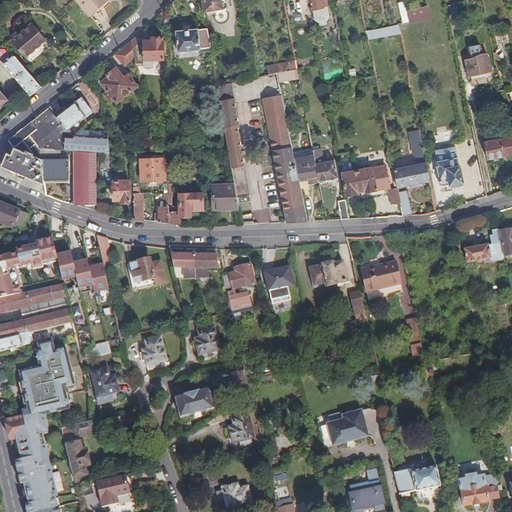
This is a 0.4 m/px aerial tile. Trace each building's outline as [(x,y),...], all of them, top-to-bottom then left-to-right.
[(76,0),(89,14),(104,0),(76,0)] [(221,0),(201,0),(204,12),(223,8),(221,0)] [(323,0),(309,0),(311,8),(313,19),(317,22),(324,21),(327,17),(324,6),(325,5),(323,0)] [(403,23),(409,22),(407,9),(405,2),(399,3),(403,23)] [(409,22),(429,18),(427,5),(407,9),(409,22)] [(33,24),(12,43),(24,58),(46,40),(33,24)] [(400,33),(399,24),(366,31),(367,36),(367,39),(400,33)] [(201,28),(178,30),(179,51),(202,48),(202,47),(210,46),(207,27),(201,28)] [(507,41),(505,34),(497,35),(499,42),(507,41)] [(136,35),(130,42),(134,58),(136,66),(145,65),(145,61),(162,60),(162,37),(152,37),(153,41),(143,41),(136,35)] [(134,58),(130,42),(114,55),(123,67),(134,58)] [(0,46),(0,61),(30,96),(41,87),(34,79),(4,44),(0,46)] [(468,76),(492,71),(486,52),(481,53),(478,44),(468,46),(470,57),(464,59),(468,76)] [(267,64),(267,66),(269,74),(276,72),(288,70),(296,68),(297,68),(295,59),(267,64)] [(122,78),(111,66),(102,75),(103,76),(97,82),(116,104),(136,87),(126,76),(122,78)] [(348,77),(356,75),(354,67),(346,69),(348,77)] [(241,71),(243,79),(257,76),(255,68),(241,71)] [(288,70),(276,72),(278,78),(279,83),(298,78),(296,68),(288,70)] [(91,87),(86,78),(68,93),(71,97),(78,91),(81,94),(91,87)] [(217,84),(236,184),(238,195),(250,193),(232,81),(217,84)] [(335,83),(327,85),(329,94),(338,92),(335,83)] [(290,222),(307,221),(298,179),(294,159),(293,153),(280,92),(264,96),(290,222)] [(48,109),(36,119),(40,150),(59,152),(73,153),(96,155),(98,155),(101,155),(101,138),(72,135),(67,129),(84,116),(85,117),(91,112),(81,98),(55,118),(48,109)] [(23,176),(43,184),(43,181),(40,150),(36,119),(13,137),(7,142),(14,150),(12,155),(9,154),(3,167),(23,176)] [(416,165),(426,163),(419,129),(407,131),(412,155),(414,154),(416,165)] [(511,136),(484,142),(488,160),(511,154),(511,136)] [(319,148),(312,149),(314,156),(319,181),(337,177),(333,160),(322,162),(319,148)] [(314,156),(312,149),(293,153),(294,159),(314,156)] [(40,150),(43,181),(68,180),(68,157),(58,157),(59,152),(40,150)] [(452,188),(463,186),(456,151),(435,156),(441,186),(452,184),(452,188)] [(73,205),(95,211),(96,155),(73,153),(73,205)] [(101,155),(102,172),(110,171),(109,154),(101,155)] [(314,156),(294,159),(298,179),(308,177),(309,182),(319,181),(314,156)] [(165,158),(141,160),(143,182),(157,181),(159,183),(163,183),(164,179),(166,179),(165,158)] [(393,169),(397,187),(403,186),(425,182),(429,181),(426,163),(416,165),(393,169)] [(356,171),(360,189),(365,188),(366,191),(389,187),(385,166),(356,171)] [(360,189),(356,171),(343,173),(347,195),(356,193),(355,190),(360,189)] [(129,199),(129,181),(114,181),(113,202),(129,202),(129,199)] [(213,209),(240,207),(238,195),(236,184),(212,186),(213,209)] [(397,190),(397,187),(387,190),(390,204),(400,203),(397,190)] [(134,188),(134,195),(135,220),(143,222),(142,194),(141,194),(141,192),(139,188),(134,188)] [(402,216),(412,216),(406,189),(397,190),(400,203),(402,216)] [(179,206),(169,205),(170,225),(175,225),(179,225),(180,217),(195,217),(197,217),(198,206),(202,206),(202,194),(179,194),(179,206)] [(344,199),(337,201),(341,219),(348,219),(344,199)] [(160,223),(170,225),(169,205),(169,200),(161,200),(162,206),(159,208),(160,223)] [(25,224),(29,215),(1,203),(0,204),(0,222),(13,228),(15,225),(19,227),(25,224)] [(505,258),(500,233),(500,229),(493,230),(494,235),(492,236),(493,245),(467,250),(470,263),(478,261),(480,265),(505,260),(505,258)] [(511,230),(500,233),(505,258),(511,256),(511,230)] [(463,237),(452,238),(454,248),(464,245),(463,237)] [(108,241),(98,238),(104,266),(105,268),(114,266),(108,241)] [(57,258),(52,239),(37,242),(38,246),(34,247),(19,250),(19,253),(1,257),(0,252),(0,298),(22,294),(16,266),(22,265),(22,266),(33,264),(34,266),(42,264),(42,262),(57,259),(57,258)] [(71,254),(57,258),(57,259),(60,271),(63,282),(77,278),(73,261),(71,254)] [(196,256),(172,256),(174,269),(187,269),(187,279),(199,279),(196,266),(196,256)] [(196,266),(199,279),(211,279),(211,269),(222,269),(219,257),(196,256),(196,266)] [(81,259),(73,261),(77,278),(80,290),(94,286),(90,269),(88,262),(82,264),(81,259)] [(135,285),(156,280),(152,265),(151,261),(131,266),(135,285)] [(401,282),(397,261),(363,268),(367,288),(401,282)] [(162,263),(152,265),(156,280),(157,287),(167,284),(162,263)] [(327,287),(348,282),(343,263),(335,265),(335,263),(312,269),(315,286),(327,284),(327,287)] [(251,264),(237,268),(238,273),(224,277),(232,310),(252,305),(247,286),(256,284),(251,264)] [(104,266),(90,269),(94,286),(96,293),(110,290),(105,268),(104,266)] [(289,268),(266,273),(270,291),(287,287),(293,286),(289,268)] [(55,327),(73,323),(70,311),(67,298),(64,284),(22,294),(0,298),(0,312),(23,307),(26,321),(0,326),(0,339),(31,333),(55,327)] [(287,287),(270,291),(273,304),(290,300),(287,287)] [(358,320),(367,318),(363,303),(361,293),(351,295),(358,320)] [(73,323),(55,327),(56,333),(65,331),(69,342),(78,340),(73,323)] [(421,340),(418,324),(410,326),(412,340),(421,340)] [(215,327),(199,330),(201,339),(197,340),(201,356),(221,351),(215,327)] [(0,351),(33,344),(31,333),(0,339),(0,351)] [(149,368),(169,363),(163,338),(148,341),(149,350),(145,351),(149,368)] [(7,417),(27,511),(28,511),(57,505),(55,496),(57,495),(41,430),(47,428),(44,413),(69,407),(64,385),(74,383),(65,347),(54,349),(52,341),(38,344),(38,348),(35,348),(39,364),(19,369),(28,408),(22,409),(23,413),(7,417)] [(425,361),(423,350),(415,351),(417,363),(425,361)] [(107,368),(92,373),(99,397),(119,392),(115,376),(110,377),(107,368)] [(246,368),(231,372),(236,394),(251,390),(246,368)] [(9,378),(0,379),(0,386),(0,388),(10,385),(9,378)] [(186,395),(177,398),(181,418),(215,408),(210,388),(202,390),(201,389),(185,394),(186,395)] [(355,441),(369,437),(363,410),(344,415),(345,419),(329,423),(334,446),(348,443),(349,441),(354,439),(355,441)] [(248,411),(233,416),(234,424),(230,425),(234,440),(254,437),(248,411)] [(345,419),(344,415),(343,412),(330,415),(328,418),(329,423),(345,419)] [(94,422),(74,426),(77,437),(97,433),(94,422)] [(77,437),(74,426),(63,429),(66,442),(77,440),(77,437)] [(66,442),(75,480),(79,479),(78,475),(86,473),(85,465),(88,464),(85,449),(81,450),(77,440),(66,442)] [(410,470),(394,473),(399,496),(439,486),(435,466),(411,472),(410,470)] [(373,511),(382,509),(379,495),(380,494),(374,470),(364,472),(367,487),(346,491),(348,502),(350,502),(352,511),(361,511),(361,509),(372,506),(373,511)] [(126,476),(97,483),(103,508),(119,504),(117,497),(130,494),(126,476)] [(484,478),(460,482),(462,497),(463,506),(489,502),(489,501),(500,498),(497,477),(485,479),(484,478)] [(238,482),(222,486),(226,508),(251,502),(247,486),(239,487),(238,482)] [(294,511),(288,483),(280,485),(283,501),(278,502),(279,511),(294,511)]
